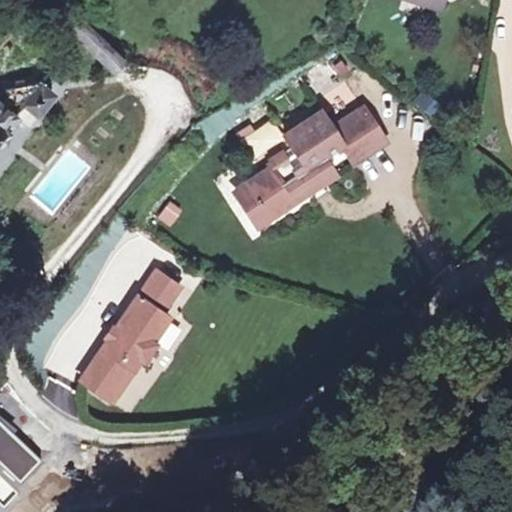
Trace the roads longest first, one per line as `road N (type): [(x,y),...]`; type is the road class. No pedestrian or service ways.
road 1 (secondary): [(511,383),(410,511)]
road 2 (unknown): [(499,10),(503,105),(511,129)]
